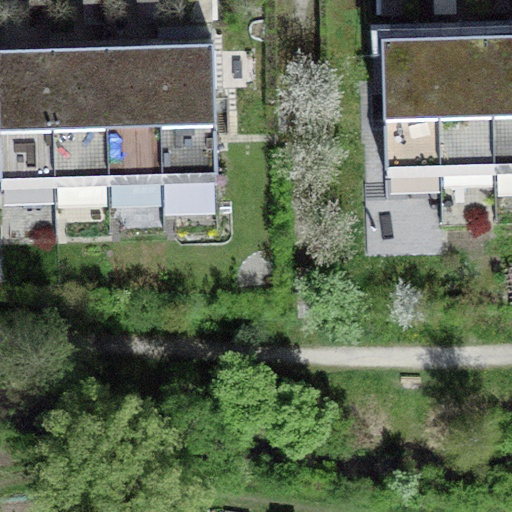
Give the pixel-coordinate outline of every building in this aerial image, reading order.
[(495,167),(511,166),(511,36),(491,37),(495,167)] [(441,169),(495,167),(491,37),(437,39),(441,169)] [(386,170),(441,169),(437,39),(382,40),(386,170)] [(159,47),(162,177),(218,176),(214,46),(159,47)] [(109,179),(162,177),(159,47),(105,49),(109,179)] [(55,180),(109,179),(105,49),(51,50),(55,180)] [(0,181),(55,180),(51,50),(0,51),(0,181)]
